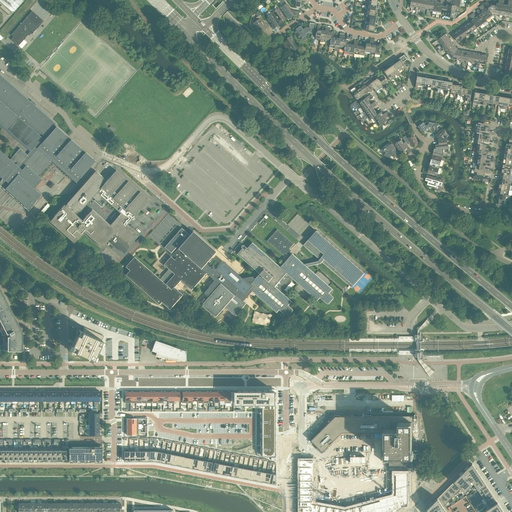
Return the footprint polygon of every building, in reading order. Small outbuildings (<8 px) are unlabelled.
[(0,0),(0,1),(13,13),(24,0),(0,0)] [(511,16),(511,5),(496,3),(496,6),(491,5),(487,7),(492,14),(493,13),(511,16)] [(291,11),(286,4),(281,8),(288,19),(294,16),(294,15),(295,11),(292,10),(291,10),(291,11)] [(493,15),(492,14),(487,7),(485,9),(484,7),(485,6),(483,4),(481,6),(489,17),(493,15)] [(486,20),(489,17),(481,6),(479,7),(480,10),(481,9),(482,11),(481,12),(486,20)] [(285,18),(279,8),(272,13),(279,23),(285,18)] [(486,20),(481,12),(479,9),(476,11),(478,13),(479,13),(480,14),(478,16),(483,24),(487,21),(486,20)] [(13,36),(11,40),(18,46),(29,32),(32,34),(43,21),(32,11),(11,34),(13,36)] [(483,24),(478,16),(475,17),(474,16),(475,15),(474,13),(471,14),(480,26),(483,24)] [(266,28),(263,22),(265,20),(261,14),(256,18),(257,20),(252,23),(258,31),(260,29),(261,31),(266,28)] [(279,25),(271,14),(266,18),(273,29),(279,25)] [(480,26),(471,14),(469,16),(471,18),(472,18),(473,19),(471,21),(476,28),(480,26)] [(476,28),(471,21),(466,24),(473,33),(474,32),(473,30),(476,28)] [(301,27),(301,26),(293,31),(300,40),(301,39),(301,40),(302,40),(303,40),(304,40),(305,40),(306,39),(306,38),(306,37),(306,36),(306,35),(307,35),(306,34),(308,33),(315,34),(316,24),(310,23),(309,26),(306,25),(304,27),(303,25),(301,27)] [(473,33),(466,24),(461,27),(467,35),(470,33),(471,35),(473,33)] [(467,35),(461,27),(457,30),(463,40),(465,39),(464,37),(467,35)] [(463,40),(457,30),(452,34),(457,42),(460,39),(462,41),(463,40)] [(442,44),(449,38),(446,33),(436,40),(438,42),(440,41),(442,44)] [(298,48),(292,39),(290,36),(287,38),(288,39),(284,42),(285,42),(283,43),(285,46),(284,47),(287,52),(293,47),(295,50),(298,48)] [(453,43),(449,38),(442,44),(444,47),(442,48),(443,50),(453,43)] [(448,53),(456,48),(453,43),(443,50),(444,51),(446,50),(448,53)] [(457,59),(458,50),(457,50),(456,48),(448,53),(452,58),(457,59)] [(407,69),(403,62),(400,58),(398,59),(399,61),(396,62),(401,70),(404,68),(406,70),(407,69)] [(401,70),(396,62),(394,64),(393,63),(391,64),(399,75),(401,74),(399,71),(401,70)] [(399,75),(391,64),(390,65),(391,66),(388,68),(393,75),(396,74),(397,76),(399,75)] [(395,78),(393,75),(388,68),(385,70),(384,69),(383,70),(391,81),(395,78)] [(389,83),(383,74),(380,76),(379,76),(380,75),(378,73),(376,74),(384,86),(389,83)] [(41,180),(38,177),(52,161),(76,182),(95,161),(56,126),(53,130),(51,128),(55,123),(0,74),(0,177),(4,181),(5,180),(7,182),(4,186),(29,208),(40,195),(33,189),(41,180)] [(384,86),(376,74),(375,75),(376,78),(377,78),(374,80),(380,89),(384,86)] [(380,89),(374,80),(372,82),(371,81),(370,79),(368,80),(374,88),(376,91),(380,89)] [(374,88),(368,80),(364,83),(370,91),(374,88)] [(370,91),(364,83),(360,86),(365,94),(370,91)] [(361,97),(365,94),(360,86),(356,89),(361,97)] [(356,89),(351,92),(357,100),(361,97),(356,89)] [(362,107),(369,102),(367,99),(368,98),(368,99),(372,96),(371,94),(357,104),(360,108),(362,107)] [(363,112),(376,103),(375,101),(372,104),(371,105),(369,102),(362,107),(360,108),(363,112)] [(366,116),(375,110),(373,107),(374,107),(378,104),(376,103),(363,112),(366,116)] [(372,118),(381,112),(380,110),(378,112),(377,113),(375,110),(366,116),(369,120),(372,118)] [(375,122),(388,114),(389,113),(387,111),(384,114),(383,115),(381,112),(372,118),(375,122)] [(380,125),(387,120),(385,117),(386,117),(389,115),(388,114),(375,122),(377,121),(380,125)] [(437,129),(438,123),(428,122),(428,123),(426,122),(424,123),(423,122),(418,126),(423,134),(427,130),(427,129),(429,130),(429,131),(433,131),(434,128),(437,129)] [(446,137),(448,135),(442,129),(435,135),(438,138),(439,139),(438,139),(438,144),(447,144),(446,137)] [(484,138),(485,134),(482,134),(473,132),(472,132),(475,133),(474,138),(488,140),(489,138),(486,137),(485,138),(484,138)] [(419,143),(413,134),(407,138),(405,135),(402,138),(405,142),(407,145),(410,143),(413,147),(419,143)] [(412,151),(407,145),(405,142),(403,143),(401,140),(398,142),(398,141),(394,144),(401,154),(406,150),(409,153),(412,151)] [(485,148),(486,145),(483,144),(474,142),(473,143),(476,143),(475,148),(489,151),(490,148),(487,148),(486,148),(485,148)] [(398,153),(392,143),(386,147),(386,149),(385,148),(382,155),(393,159),(394,157),(395,157),(396,157),(396,156),(396,155),(398,153)] [(448,151),(448,144),(447,144),(438,144),(438,145),(435,145),(435,149),(435,151),(434,150),(432,155),(442,157),(443,152),(448,151)] [(486,159),(487,155),(484,155),(474,153),(477,154),(476,159),(490,161),(491,159),(488,158),(487,159),(486,159)] [(439,167),(441,160),(445,161),(445,158),(442,157),(442,159),(432,156),(431,161),(427,160),(426,163),(439,167)] [(437,174),(439,167),(426,163),(425,167),(429,168),(427,173),(437,175),(437,177),(440,178),(441,175),(437,174)] [(95,171),(66,203),(67,204),(65,205),(64,205),(49,221),(73,243),(82,233),(83,232),(101,248),(109,239),(124,253),(139,235),(127,224),(130,221),(131,221),(132,221),(133,221),(134,220),(134,219),(135,218),(135,217),(134,216),(149,200),(116,170),(99,189),(98,188),(103,178),(95,171)] [(440,188),(443,180),(439,179),(436,179),(436,178),(427,175),(425,180),(428,181),(427,185),(428,185),(437,187),(437,188),(438,188),(440,188)] [(509,201),(510,195),(506,195),(493,193),(492,195),(498,196),(499,195),(500,195),(499,199),(504,200),(509,201)] [(503,205),(504,200),(499,199),(498,204),(496,203),(495,207),(501,208),(502,205),(503,205)] [(129,270),(125,275),(159,305),(161,302),(169,309),(180,297),(182,295),(174,287),(180,280),(191,290),(202,277),(203,276),(206,273),(212,278),(208,283),(210,285),(205,290),(203,293),(209,297),(203,303),(203,304),(203,305),(203,306),(204,307),(210,312),(214,316),(215,316),(216,316),(217,316),(217,315),(222,310),(225,307),(235,316),(246,304),(247,303),(244,301),(252,291),(257,295),(277,313),(279,310),(286,315),(286,316),(287,316),(288,316),(288,315),(292,311),(292,310),(293,310),(293,309),(292,309),(292,308),(288,305),(292,301),(286,296),(280,291),(290,280),(292,278),(299,284),(312,296),(317,300),(320,297),(327,303),(327,304),(328,304),(329,303),(333,299),(333,298),(333,297),(333,296),(329,293),(332,289),(329,286),(315,274),(307,266),(306,267),(294,257),(289,253),(291,250),(289,249),(293,244),(277,229),(267,241),(283,256),(285,253),(290,258),(284,264),(280,269),(275,263),(252,242),(247,248),(244,245),(243,245),(242,245),(241,246),(241,247),(242,247),(242,248),(237,254),(260,274),(255,279),(252,276),(242,278),(239,276),(226,264),(218,266),(216,268),(212,265),(210,267),(205,263),(215,251),(192,231),(191,233),(189,235),(181,228),(164,247),(176,258),(174,260),(170,256),(163,265),(169,270),(160,280),(154,274),(134,257),(125,267),(129,270)] [(352,288),(364,273),(316,231),(304,245),(320,259),(319,260),(321,263),(322,262),(352,288)] [(16,328),(8,312),(1,315),(0,312),(0,327),(4,335),(5,334),(6,335),(6,336),(4,336),(4,350),(1,350),(18,350),(18,338),(18,332),(20,332),(20,330),(21,329),(22,327),(20,326),(18,327),(16,328)] [(79,330),(70,349),(93,359),(104,336),(84,327),(82,331),(79,330)] [(186,360),(186,351),(155,341),(151,351),(156,353),(155,355),(165,359),(165,360),(186,360)] [(238,390),(235,390),(235,404),(262,404),(262,456),(276,456),(276,453),(276,408),(276,390),(263,390),(238,390)] [(335,416),(311,440),(316,446),(322,452),(333,441),(342,432),(374,432),(374,427),(376,427),(376,416),(335,416)] [(376,427),(374,427),(374,432),(382,432),(382,461),(389,461),(410,461),(412,461),(412,416),(376,416),(376,427)] [(91,448),(69,448),(69,460),(72,460),(73,460),(76,460),(80,460),(83,460),(84,460),(87,460),(90,460),(91,460),(94,460),(94,462),(102,462),(102,461),(102,446),(94,446),(94,448),(91,448)] [(410,474),(394,474),(394,495),(345,508),(314,502),(314,462),(298,462),(298,511),(391,511),(410,507),(410,474)] [(472,464),(454,482),(461,489),(464,492),(473,483),(478,490),(486,484),(472,464)] [(454,482),(450,485),(457,492),(461,489),(454,482)] [(486,484),(478,490),(481,494),(489,489),(486,484)] [(450,485),(446,489),(453,496),(457,492),(450,485)] [(446,489),(443,493),(450,500),(453,496),(446,489)] [(489,489),(481,494),(484,499),(492,493),(489,489)] [(443,493),(439,497),(446,504),(450,500),(443,493)] [(492,493),(484,499),(487,503),(495,498),(492,493)] [(439,497),(427,509),(428,511),(449,511),(447,509),(444,505),(446,504),(439,497)] [(495,498),(487,503),(489,507),(490,508),(498,502),(495,498)] [(504,511),(500,506),(499,504),(498,503),(498,502),(490,508),(489,507),(485,510),(485,511),(486,511),(504,511)]
